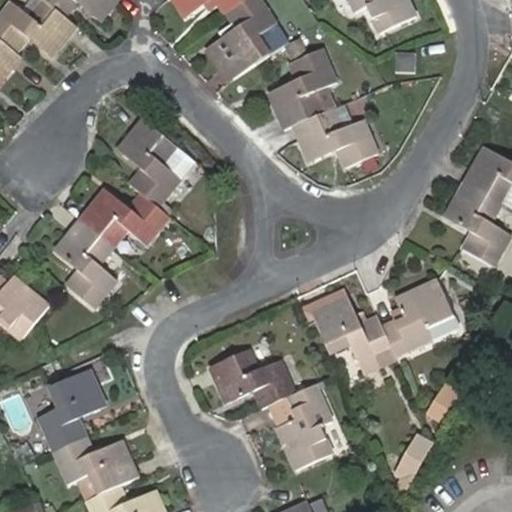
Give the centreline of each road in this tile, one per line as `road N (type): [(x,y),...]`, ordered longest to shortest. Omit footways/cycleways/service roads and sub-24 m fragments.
road 1 (residential): [(259,177),(198,106),(149,69),(99,76),(38,165)]
road 2 (residential): [(464,0),(471,52),(463,90),(419,167),(366,229)]
road 3 (residential): [(257,291),(180,326),(159,357),(160,381),(182,428),(216,475)]
road 4 (residential): [(366,229),(257,291)]
